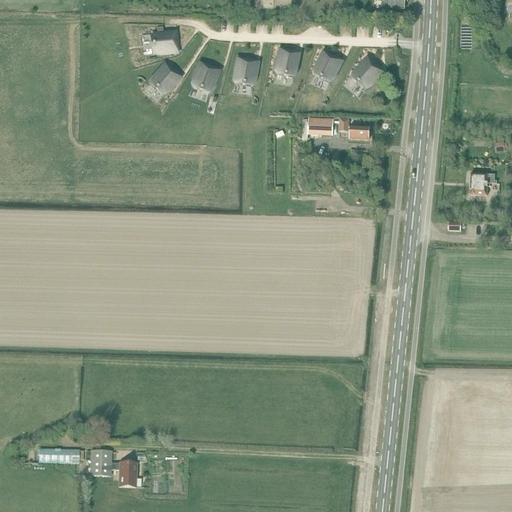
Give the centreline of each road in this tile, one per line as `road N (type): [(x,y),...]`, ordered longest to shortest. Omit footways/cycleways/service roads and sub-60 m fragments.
road 1 (secondary): [(382,511),(430,0)]
road 2 (track): [(137,34),(139,87),(154,105),(423,118)]
road 3 (track): [(125,448),(387,463)]
